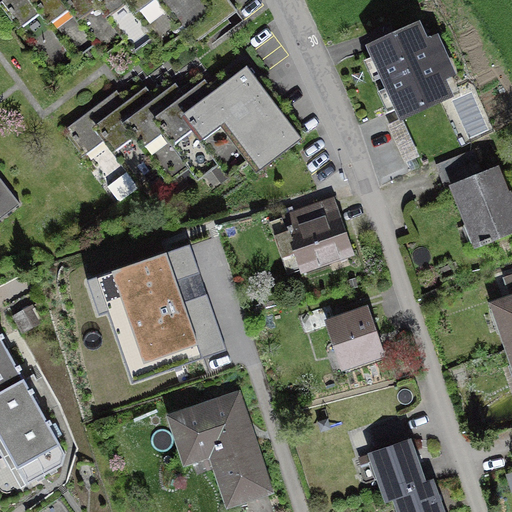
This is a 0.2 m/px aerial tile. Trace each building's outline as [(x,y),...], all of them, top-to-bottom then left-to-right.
[(99,0),(4,0),(1,2),(19,26),(42,9),(70,45),(73,43),(82,55),(102,39),(120,26),(99,0)] [(99,0),(120,26),(102,39),(111,51),(132,35),(141,47),(158,35),(131,0),(99,0)] [(131,0),(158,35),(162,32),(170,43),(187,31),(163,0),(131,0)] [(163,0),(187,31),(190,28),(199,40),(206,35),(199,26),(196,23),(200,19),(191,8),(185,0),(163,0)] [(226,0),(201,0),(191,8),(200,19),(226,0)] [(237,12),(228,0),(226,0),(200,19),(196,23),(199,26),(220,10),(227,19),(237,12)] [(227,19),(220,10),(199,26),(206,35),(209,39),(230,23),(227,19)] [(424,25),(370,50),(405,125),(455,102),(448,86),(461,80),(441,37),(431,41),(424,25)] [(229,100),(247,123),(274,102),(246,66),(222,85),(231,98),(229,100)] [(235,171),(252,158),(205,97),(214,91),(205,79),(184,95),(176,101),(223,162),(226,159),(235,171)] [(206,174),(223,162),(176,101),(184,95),(175,83),(154,98),(147,104),(185,153),(168,166),(177,178),(197,163),(206,174)] [(256,135),(247,123),(229,100),(231,98),(222,85),(214,91),(205,97),(252,158),(255,156),(264,167),(270,163),(261,150),(265,147),(256,135)] [(147,182),(168,166),(185,153),(147,104),(154,98),(145,87),(125,102),(117,91),(67,129),(85,153),(107,136),(125,161),(129,158),(147,182)] [(283,114),(274,102),(247,123),(256,135),(283,114)] [(292,126),(283,114),(256,135),(265,147),(292,126)] [(302,139),(292,126),(265,147),(261,150),(270,163),(302,139)] [(511,190),(504,170),(451,191),(476,255),(511,240),(511,190)] [(0,173),(0,207),(5,215),(22,202),(0,173)] [(304,283),(357,263),(334,204),(281,224),(304,283)] [(207,272),(196,240),(181,245),(186,259),(108,285),(126,340),(196,317),(184,279),(207,272)] [(511,299),(495,305),(509,348),(511,346),(511,299)] [(33,307),(16,316),(24,331),(41,321),(33,307)] [(372,312),(328,327),(345,375),(388,361),(372,312)] [(0,359),(0,396),(23,385),(7,356),(0,359)] [(23,385),(0,396),(0,440),(1,443),(42,420),(23,385)] [(242,396),(167,420),(184,474),(212,465),(227,511),(240,511),(276,501),(242,396)] [(64,459),(42,420),(1,443),(27,491),(62,471),(64,459)] [(395,508),(433,495),(416,443),(369,459),(386,511),(395,508)] [(64,511),(50,493),(25,511),(64,511)] [(433,495),(395,508),(395,511),(443,511),(438,494),(433,495)]
